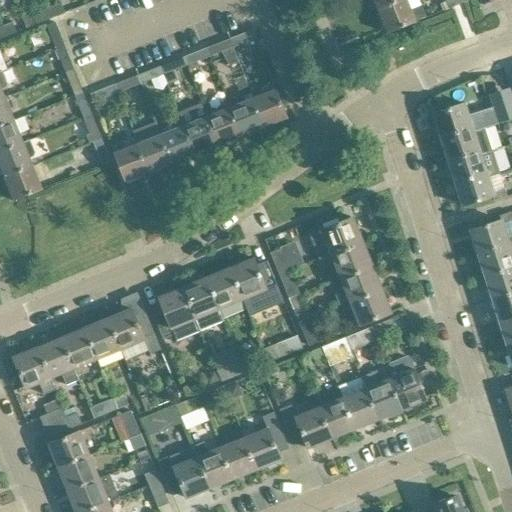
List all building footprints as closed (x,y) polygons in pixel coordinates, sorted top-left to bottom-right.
[(373,0),(378,10),(401,0),(373,0)] [(387,33),(416,22),(416,21),(415,21),(407,0),(401,0),(378,10),(387,32),(387,33)] [(446,0),(449,8),(469,0),(446,0)] [(61,3),(47,9),(51,18),(65,13),(61,3)] [(51,18),(47,9),(33,14),(37,24),(51,18)] [(13,22),(0,27),(0,31),(3,38),(17,33),(13,22)] [(47,26),(56,49),(64,46),(55,23),(47,26)] [(229,39),(233,47),(256,38),(253,30),(229,39)] [(206,48),(208,52),(210,56),(233,47),(229,39),(206,48)] [(64,46),(56,49),(65,72),(74,69),(64,46)] [(209,56),(208,52),(206,48),(183,57),(187,66),(209,56)] [(183,57),(160,66),(163,75),(186,66),(183,57)] [(240,65),(231,69),(234,78),(243,75),(240,65)] [(163,75),(160,66),(137,75),(140,84),(163,75)] [(74,69),(65,72),(74,95),(83,92),(74,69)] [(3,71),(0,72),(0,98),(5,97),(2,89),(7,87),(8,83),(3,71)] [(117,93),(140,84),(137,75),(114,85),(117,93)] [(93,102),(117,93),(114,85),(90,94),(93,102)] [(276,89),(252,98),(264,127),(288,118),(276,89)] [(495,93),(503,121),(511,117),(511,97),(509,89),(495,93)] [(83,92),(74,95),(84,118),(92,115),(83,92)] [(451,92),(440,96),(443,105),(454,102),(451,92)] [(0,125),(15,120),(5,97),(0,98),(0,125)] [(264,127),(252,98),(229,107),(241,136),(264,127)] [(433,113),(440,136),(471,126),(473,131),(484,128),(480,113),(468,117),(464,103),(433,113)] [(241,136),(229,107),(206,116),(218,145),(241,136)] [(92,115),(84,118),(93,141),(101,138),(92,115)] [(218,145),(206,116),(183,125),(195,154),(218,145)] [(0,152),(24,143),(15,120),(0,125),(0,152)] [(195,154),(183,125),(160,134),(171,163),(195,154)] [(492,151),(484,128),(473,131),(471,126),(440,136),(447,159),(478,150),(480,155),(492,151)] [(171,163),(160,134),(137,143),(148,173),(171,163)] [(101,138),(93,141),(102,165),(110,162),(101,138)] [(33,166),(30,158),(33,157),(36,152),(30,140),(24,143),(0,152),(0,167),(4,177),(33,166)] [(148,173),(137,143),(113,152),(125,182),(148,173)] [(52,165),(82,155),(78,144),(48,155),(52,165)] [(499,174),(492,151),(480,155),(478,150),(447,159),(455,183),(486,173),(487,177),(499,174)] [(43,189),(33,166),(4,177),(14,201),(43,189)] [(462,206),(493,196),(492,193),(487,177),(486,173),(455,183),(462,206)] [(505,189),(492,193),(493,196),(494,200),(507,196),(505,189)] [(499,216),(500,220),(502,220),(503,223),(511,220),(511,211),(511,212),(499,216)] [(353,217),(321,230),(310,235),(316,252),(319,258),(319,259),(331,254),(363,242),(353,217)] [(508,238),(503,223),(502,220),(500,220),(470,230),(477,253),(510,242),(508,238)] [(372,265),(363,242),(331,254),(336,267),(326,272),(330,282),(340,277),(372,265)] [(511,250),(511,246),(510,242),(477,253),(484,275),(511,266),(511,250)] [(281,248),(270,253),(279,275),(290,270),(281,248)] [(253,258),(230,268),(243,299),(266,290),(266,289),(277,284),(267,261),(256,265),(253,258)] [(381,288),(372,265),(340,277),(346,291),(336,296),(340,305),(350,301),(381,288)] [(511,266),(484,275),(492,299),(511,292),(511,266)] [(243,299),(230,268),(206,278),(220,309),(243,299)] [(300,294),(290,270),(279,275),(289,298),(300,294)] [(220,309),(206,278),(183,287),(195,319),(200,330),(223,321),(219,309),(220,309)] [(195,319),(183,287),(159,297),(161,304),(150,308),(160,332),(170,328),(171,329),(175,339),(200,330),(195,319)] [(391,313),(381,288),(350,301),(360,325),(391,313)] [(511,292),(492,299),(499,322),(511,317),(511,292)] [(304,306),(294,311),(299,322),(309,317),(304,306)] [(108,318),(121,350),(125,360),(148,350),(150,354),(161,350),(154,334),(145,311),(134,315),(131,308),(108,318)] [(314,328),(309,317),(299,322),(303,333),(314,328)] [(511,317),(499,322),(506,344),(511,342),(511,317)] [(121,350),(108,318),(83,328),(97,360),(121,350)] [(369,328),(373,338),(395,329),(391,319),(369,328)] [(97,360),(83,328),(60,338),(74,370),(97,360)] [(362,343),(373,338),(369,328),(358,332),(362,343)] [(321,347),(324,356),(325,358),(350,348),(345,337),(321,347)] [(78,380),(74,370),(60,338),(37,347),(51,379),(63,374),(67,385),(78,380)] [(51,379),(37,347),(13,357),(26,389),(27,389),(27,388),(39,383),(44,395),(56,390),(51,379)] [(311,351),(315,362),(325,358),(324,356),(321,347),(311,351)] [(251,356),(240,361),(245,371),(255,366),(251,356)] [(409,358),(385,368),(403,409),(426,400),(420,384),(416,374),(409,358)] [(245,371),(240,361),(229,366),(233,376),(245,371)] [(403,409),(385,368),(373,373),(377,383),(366,388),(379,419),(403,409)] [(215,369),(205,374),(209,384),(219,380),(215,369)] [(427,369),(416,374),(420,384),(431,380),(427,369)] [(511,385),(503,388),(511,416),(511,385)] [(379,419),(366,388),(342,398),(355,429),(379,419)] [(139,396),(146,411),(153,408),(146,393),(139,396)] [(209,393),(199,397),(203,407),(213,402),(209,393)] [(114,399),(118,409),(127,405),(123,395),(114,399)] [(118,409),(114,399),(113,396),(89,406),(94,418),(105,414),(118,409)] [(203,407),(199,397),(177,406),(181,415),(203,407)] [(355,429),(342,398),(318,407),(331,439),(355,429)] [(331,439),(318,407),(296,416),(291,405),(279,410),(294,446),(305,442),(308,448),(331,439)] [(71,428),(66,417),(62,408),(40,417),(48,437),(71,428)] [(267,428),(243,438),(256,469),(281,459),(278,453),(289,448),(274,412),(262,417),(267,428)] [(77,413),(66,417),(71,428),(81,424),(77,413)] [(118,438),(119,442),(139,434),(130,413),(120,417),(126,430),(122,432),(123,435),(118,438)] [(48,444),(58,468),(89,455),(80,431),(48,444)] [(143,446),(139,434),(119,442),(120,443),(122,443),(126,453),(134,450),(143,446)] [(256,469),(243,438),(219,447),(233,479),(256,469)] [(233,479),(219,447),(208,452),(204,442),(192,447),(196,457),(209,489),(233,479)] [(196,457),(192,447),(157,461),(171,496),(182,492),(185,498),(209,489),(196,457)] [(137,454),(140,462),(150,458),(146,450),(137,454)] [(99,478),(89,455),(58,468),(68,491),(99,478)] [(145,474),(149,485),(157,482),(160,481),(155,470),(145,474)] [(110,474),(99,478),(68,491),(76,511),(83,511),(109,502),(120,497),(110,474)] [(160,481),(157,482),(149,485),(158,508),(169,503),(160,481)] [(467,511),(466,508),(464,508),(465,509),(462,510),(456,496),(434,505),(437,511),(467,511)] [(112,511),(109,502),(83,511),(112,511)]
